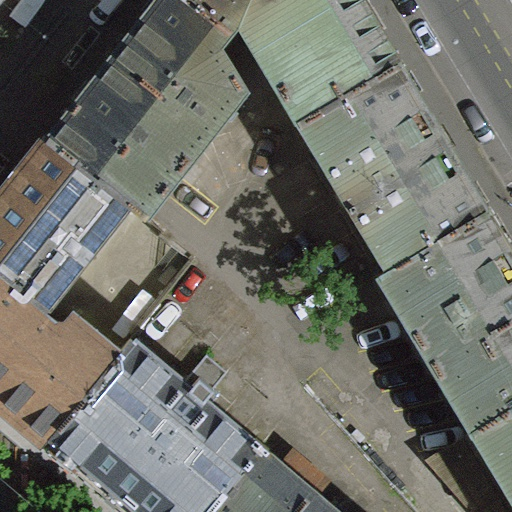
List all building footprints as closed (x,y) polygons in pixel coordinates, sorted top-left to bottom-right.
[(233,34),(189,0),(161,0),(60,126),(49,139),(135,207),(148,220),(156,209),(248,93),(221,48),(233,34)] [(189,0),(233,34),(242,24),(303,126),(400,65),(361,0),(189,0)] [(400,65),(303,126),(391,272),(489,212),(400,65)] [(0,202),(0,269),(49,308),(53,308),(135,207),(49,139),(0,202)] [(511,410),(511,249),(489,212),(391,272),(383,277),(476,432),(511,410)] [(0,397),(52,441),(123,350),(79,314),(71,315),(68,321),(46,322),(42,317),(49,308),(0,269),(0,397)] [(52,441),(136,511),(209,511),(263,448),(132,339),(123,350),(52,441)] [(511,410),(476,432),(511,491),(511,410)] [(209,511),(338,511),(263,448),(209,511)]
